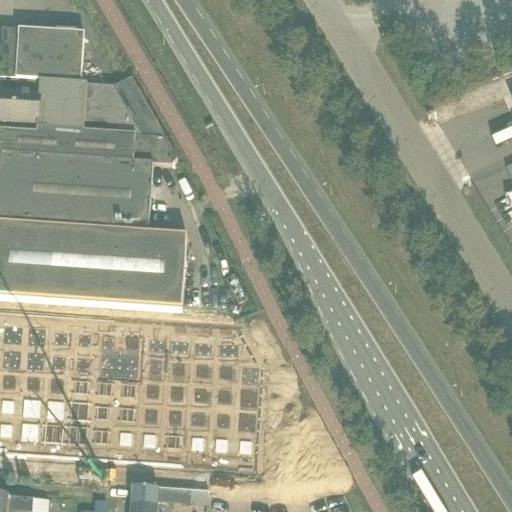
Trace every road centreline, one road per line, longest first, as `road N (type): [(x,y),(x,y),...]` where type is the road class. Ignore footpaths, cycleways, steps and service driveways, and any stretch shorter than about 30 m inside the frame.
road 1 (secondary): [(511,495),(182,0)]
road 2 (secondary): [(150,0),(453,511)]
road 3 (unclassified): [(511,312),(320,0)]
